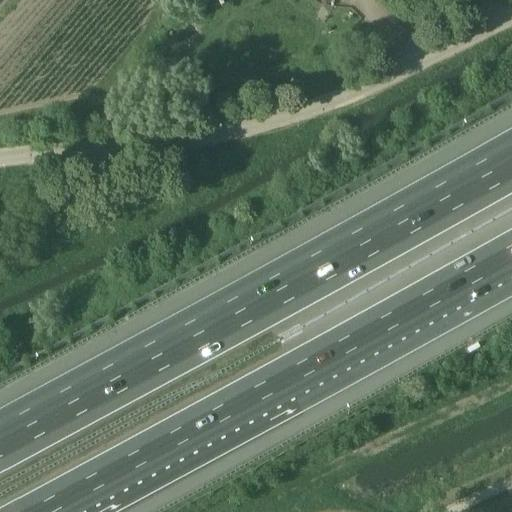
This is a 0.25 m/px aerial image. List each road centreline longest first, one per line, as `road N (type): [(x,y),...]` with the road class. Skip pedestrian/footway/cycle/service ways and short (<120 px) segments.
road 1 (motorway): [(511,161),(0,442)]
road 2 (unclassified): [(0,162),(200,138),(267,121),(351,95),(511,21)]
road 3 (motorway): [(55,511),(511,260)]
